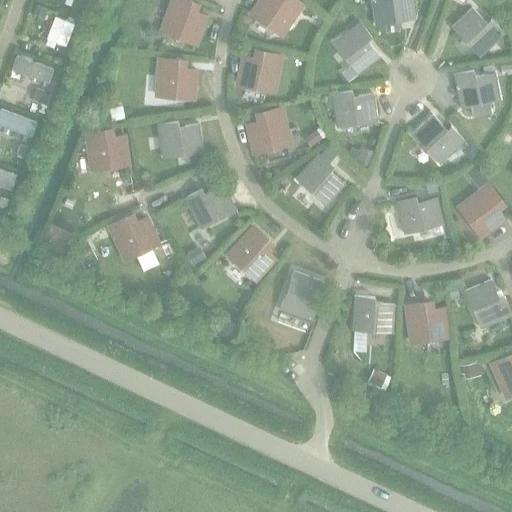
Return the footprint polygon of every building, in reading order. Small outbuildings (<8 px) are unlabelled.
[(171,0),(160,29),(194,41),(204,15),(182,7),(184,0),(171,0)] [(296,0),(288,0),(286,3),(282,0),(258,0),(250,12),(280,33),(301,3),(296,0)] [(410,0),(370,0),(374,23),(413,17),(410,0)] [(491,19),(486,23),(471,7),(451,26),(478,55),(503,32),(491,19)] [(340,72),(346,80),(378,55),(365,38),(369,34),(358,20),(332,41),(350,64),(340,72)] [(237,83),(272,90),(279,55),(267,52),(266,60),(242,55),(237,83)] [(156,94),(192,97),(194,69),(170,67),(171,59),(159,58),(156,94)] [(493,71),(471,75),(470,69),(453,73),(459,106),(498,98),(493,71)] [(371,92),(350,95),(349,90),(331,92),(336,126),(375,120),(371,92)] [(247,123),(253,151),(288,142),(280,107),(268,110),(270,118),(247,123)] [(451,126),(446,130),(432,114),(411,133),(438,162),(463,139),(451,126)] [(197,123),(175,126),(175,120),(157,123),(162,156),(201,150),(197,123)] [(122,135),(99,138),(97,130),(85,132),(91,168),(127,162),(122,135)] [(331,164),(328,162),(337,152),(327,143),(318,153),(317,152),(295,178),(325,204),(343,183),(327,168),(331,164)] [(403,232),(442,222),(435,195),(440,194),(436,179),(423,182),(427,197),(414,201),(412,195),(395,199),(403,232)] [(200,227),(235,208),(221,184),(202,194),(199,189),(184,197),(200,227)] [(458,205),(480,234),(502,217),(492,204),(499,199),(487,184),(458,205)] [(124,257),(156,242),(145,217),(123,226),(120,219),(108,224),(124,257)] [(227,254),(254,278),(273,257),(261,246),(267,239),(253,226),(227,254)] [(279,307),(310,319),(317,302),(311,300),(319,280),(293,270),(279,307)] [(504,297),(498,299),(490,279),(464,290),(479,326),(511,313),(504,297)] [(351,329),(391,331),(393,304),(371,302),(371,296),(353,295),(351,329)] [(442,307),(418,311),(417,303),(405,305),(410,340),(446,335),(442,307)] [(506,395),(511,392),(511,361),(505,365),(502,357),(491,362),(506,395)]
